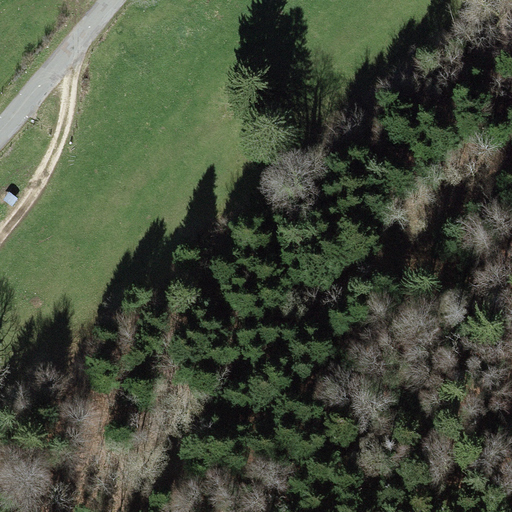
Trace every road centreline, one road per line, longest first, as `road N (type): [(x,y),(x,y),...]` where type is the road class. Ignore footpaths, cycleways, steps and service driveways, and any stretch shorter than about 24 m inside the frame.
road 1 (track): [(0,232),(44,172),(67,108),(68,55)]
road 2 (tertiary): [(113,0),(0,134)]
